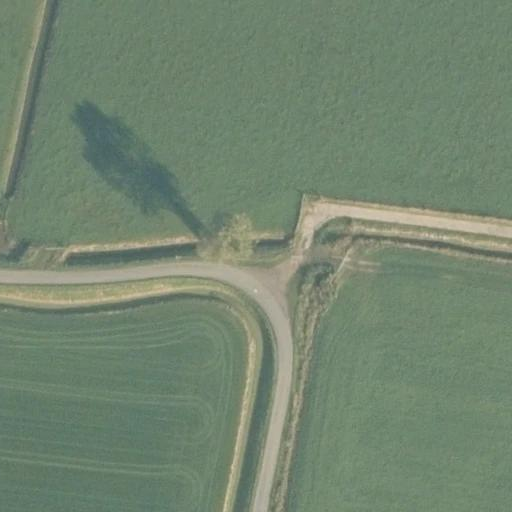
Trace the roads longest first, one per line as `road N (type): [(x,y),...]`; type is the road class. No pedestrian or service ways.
road 1 (unclassified): [(258,511),(283,351),(275,319),(257,294),(201,272),(0,277)]
road 2 (track): [(511,233),(319,209),(289,269),(257,294)]
